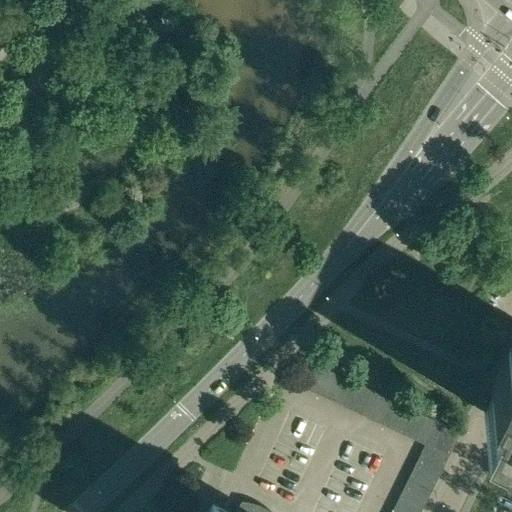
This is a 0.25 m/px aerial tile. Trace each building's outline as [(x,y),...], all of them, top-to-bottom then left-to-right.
[(511,345),(509,352),(511,353),(511,358),(506,370),(501,367),(494,380),(499,383),(484,413),(501,421),(503,416),(511,420),(511,345)] [(306,387),(317,363),(306,358),(294,381),(306,387)] [(328,369),(317,363),(306,387),(316,392),(328,369)] [(328,369),(316,392),(327,397),(338,374),(328,369)] [(349,379),(338,374),(327,397),(338,402),(349,379)] [(338,402),(349,407),(360,384),(349,379),(338,402)] [(371,389),(360,384),(349,407),(360,412),(371,389)] [(382,394),(371,389),(360,412),(371,418),(382,394)] [(371,418),(381,423),(393,399),(382,394),(371,418)] [(403,404),(393,399),(381,423),(392,428),(403,404)] [(403,433),(414,410),(403,404),(392,428),(403,433)] [(425,415),(414,410),(403,433),(409,436),(414,438),(425,415)] [(436,420),(425,415),(414,438),(425,443),(436,420)] [(425,443),(420,453),(443,465),(459,431),(436,420),(425,443)] [(437,476),(443,465),(420,453),(414,464),(437,476)] [(414,464),(409,475),(432,486),(437,476),(414,464)] [(427,497),(432,486),(409,475),(404,486),(427,497)] [(404,486),(398,496),(421,508),(427,497),(404,486)] [(402,511),(419,511),(421,508),(398,496),(393,507),(402,511)] [(268,511),(264,508),(254,504),(249,503),(242,502),(240,506),(236,511),(230,511),(212,502),(206,511),(268,511)]
